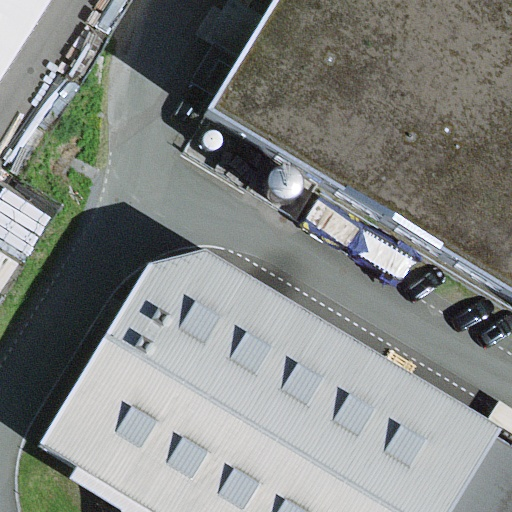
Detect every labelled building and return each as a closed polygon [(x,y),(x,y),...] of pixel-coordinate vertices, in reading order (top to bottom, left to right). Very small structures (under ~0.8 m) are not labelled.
[(0,0),(0,80),(49,0),(0,0)] [(511,0),(274,0),(199,127),(511,312),(511,0)] [(206,157),(209,156),(212,155),(214,152),(216,150),(216,146),(215,144),(213,141),(211,140),(208,139),(205,138),(203,139),(200,141),(199,143),(197,146),(197,149),(198,152),(200,154),(203,156),(206,157)] [(259,204),(262,209),(267,212),(272,214),(278,214),(283,212),(288,209),(291,204),(293,198),(292,192),(290,186),(285,182),(280,179),(274,178),(268,180),(263,183),(259,188),(257,193),(257,199),(259,204)] [(511,511),(511,453),(194,264),(138,277),(36,453),(72,474),(64,487),(107,511),(511,511)]
